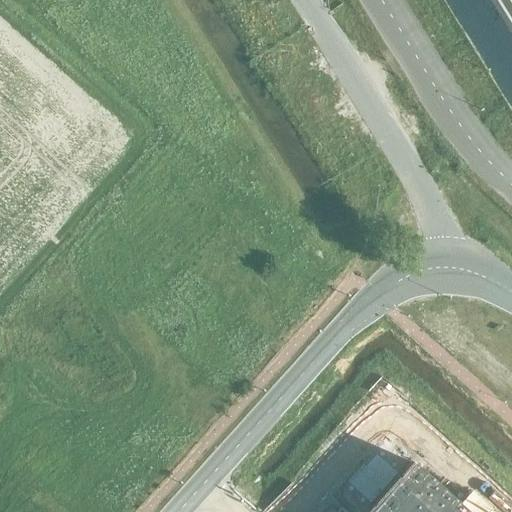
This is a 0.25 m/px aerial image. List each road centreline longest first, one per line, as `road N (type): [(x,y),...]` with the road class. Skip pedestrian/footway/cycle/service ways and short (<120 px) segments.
road 1 (tertiary): [(177,511),(365,304),(415,272),(439,268)]
road 2 (unknown): [(511,510),(446,435),(397,423),(363,436),(304,511)]
